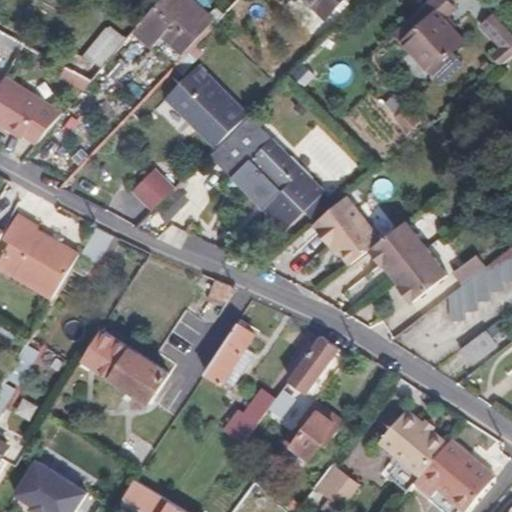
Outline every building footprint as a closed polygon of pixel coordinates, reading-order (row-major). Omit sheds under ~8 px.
[(189,0),(158,0),(143,19),(133,30),(152,47),(162,35),(184,55),(196,42),(212,24),(214,21),(189,0)] [(308,0),(324,16),(339,0),(308,0)] [(448,17),(431,0),(423,0),(385,37),(422,73),(453,42),(438,27),(448,17)] [(507,37),(487,15),(475,26),(495,47),(507,37)] [(100,68),(125,39),(109,26),(107,28),(105,28),(82,56),(91,64),(93,62),(100,68)] [(24,47),(0,33),(0,42),(1,43),(0,44),(0,45),(19,56),(24,47)] [(511,41),(507,37),(495,47),(489,54),(499,65),(511,53),(511,41)] [(174,65),(182,73),(204,50),(196,42),(184,55),(174,65)] [(218,145),(251,112),(201,63),(169,97),(218,145)] [(81,91),(89,82),(64,68),(58,78),(81,91)] [(5,76),(0,83),(0,122),(23,136),(24,134),(38,141),(65,110),(5,76)] [(405,135),(415,124),(400,109),(389,120),(405,135)] [(238,153),(247,161),(267,140),(259,131),(238,153)] [(276,238),(321,191),(267,140),(247,161),(221,187),(276,238)] [(138,189),(157,208),(178,187),(159,167),(138,189)] [(371,250),(385,238),(348,192),(311,222),(336,253),(340,249),(352,264),(371,250)] [(2,264),(55,295),(81,253),(48,234),(49,232),(22,216),(8,239),(15,242),(2,264)] [(385,238),(371,250),(384,266),(386,264),(400,282),(397,284),(412,302),(451,271),(409,219),(385,238)] [(111,238),(96,229),(83,250),(99,260),(111,238)] [(511,243),(486,263),(462,282),(445,295),(449,323),(462,321),(461,313),(475,312),(475,303),(488,302),(487,293),(501,292),(500,282),(511,280),(511,243)] [(462,282),(486,263),(479,253),(454,272),(462,282)] [(224,304),(234,288),(202,275),(196,294),(224,304)] [(104,328),(84,357),(152,402),(171,373),(104,328)] [(234,328),(203,377),(219,389),(221,386),(230,391),(251,358),(243,353),(251,340),(234,328)] [(490,345),(481,333),(458,351),(468,363),(490,345)] [(320,337),(289,382),(308,396),(338,353),(320,337)] [(26,344),(7,375),(21,383),(39,352),(26,344)] [(7,375),(0,386),(0,413),(2,414),(21,383),(7,375)] [(275,401),(269,410),(281,419),(296,398),(283,389),(275,401)] [(225,429),(246,444),(269,410),(275,401),(260,391),(243,415),(238,411),(225,429)] [(16,412),(33,418),(39,401),(22,395),(16,412)] [(337,417),(317,401),(286,443),(313,464),(325,448),(328,450),(346,426),(336,419),(337,417)] [(380,444),(420,478),(446,445),(430,432),(422,425),(406,412),(380,444)] [(426,421),(422,425),(430,432),(433,428),(426,421)] [(0,458),(9,443),(0,437),(0,458)] [(420,478),(416,483),(432,498),(438,489),(464,511),(466,511),(494,476),(479,464),(477,465),(468,457),(468,454),(451,440),(446,445),(420,478)] [(35,460),(12,496),(30,507),(28,510),(30,511),(75,511),(88,493),(35,460)] [(334,469),(315,493),(339,511),(341,511),(360,489),(334,469)] [(264,472),(256,484),(263,490),(273,478),(264,472)] [(137,478),(124,496),(147,511),(188,511),(169,500),(137,478)] [(169,500),(188,511),(198,511),(204,504),(178,487),(169,500)] [(236,511),(257,511),(265,502),(251,492),(236,511)]
